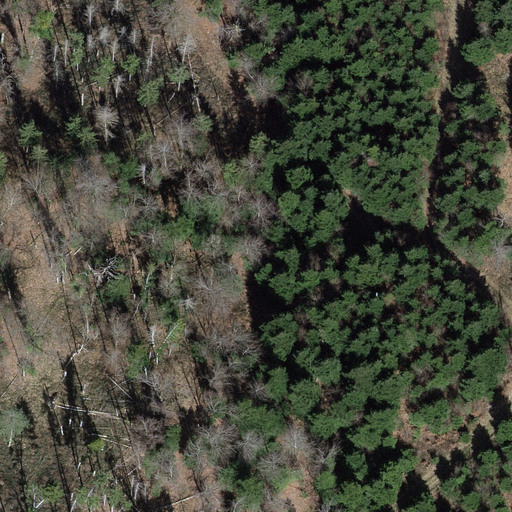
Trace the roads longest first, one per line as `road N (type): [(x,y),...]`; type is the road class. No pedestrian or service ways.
road 1 (track): [(511,308),(442,252),(427,226),(458,0)]
road 2 (track): [(373,511),(502,425),(511,402)]
